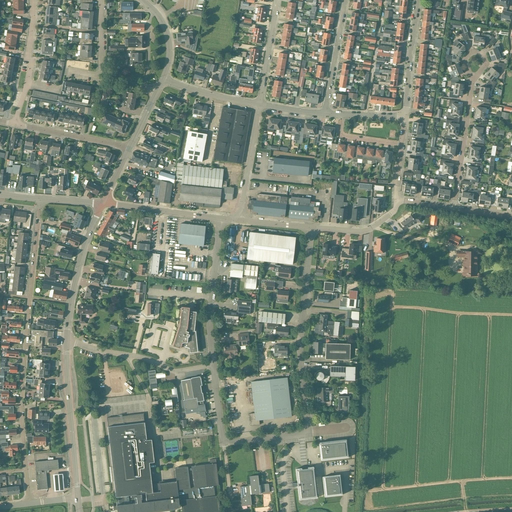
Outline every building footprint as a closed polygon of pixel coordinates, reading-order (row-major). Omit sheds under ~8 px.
[(92,1),(80,0),(80,3),(81,4),(81,9),(91,10),(92,1)] [(468,0),(467,10),(477,11),(478,0),(468,0)] [(501,18),(510,20),(511,13),(506,12),(508,0),(496,0),(495,5),(503,7),(501,18)] [(121,10),(132,11),(132,3),(121,3),(121,10)] [(463,5),(456,4),(454,16),(453,15),(451,15),(450,16),(449,21),(460,22),(460,18),(461,18),(463,5)] [(327,12),(334,13),(335,8),(321,5),(320,8),(328,9),(327,12)] [(46,15),(58,16),(62,16),(63,13),(59,12),(57,12),(58,7),(47,6),(46,15)] [(257,14),(265,16),(266,9),(258,8),(257,14)] [(392,11),(386,10),(384,10),(383,18),(391,19),(392,11)] [(80,20),(92,21),(93,12),(82,11),(82,16),(80,16),(80,20)] [(128,24),(131,24),(131,20),(141,21),(141,14),(123,13),(123,16),(126,16),(126,20),(123,20),(120,20),(120,24),(128,24)] [(352,13),(351,18),(363,21),(364,15),(352,13)] [(256,21),(263,23),(265,16),(257,14),(256,21)] [(56,25),(59,25),(59,20),(58,19),(58,16),(46,15),(46,24),(56,25)] [(81,29),(91,30),(92,21),(80,20),(80,23),(81,23),(81,29)] [(324,28),(331,30),(332,24),(318,21),(316,21),(316,23),(318,24),(325,25),(324,28)] [(349,30),(361,33),(362,27),(356,26),(350,25),(349,30)] [(44,28),(43,38),(55,38),(55,34),(53,34),(54,29),(44,28)] [(253,35),(261,36),(262,29),(254,28),(253,35)] [(191,33),(191,31),(186,32),(186,33),(177,34),(177,35),(176,35),(177,38),(178,38),(178,41),(185,41),(186,45),(187,45),(188,48),(195,51),(198,36),(197,41),(193,41),(192,32),(191,33)] [(78,42),(92,43),(92,34),(82,33),(81,38),(72,37),(72,41),(78,42)] [(477,46),(483,47),(484,41),(487,41),(487,42),(491,37),(489,35),(483,34),(482,38),(479,37),(477,46)] [(252,42),(260,43),(261,36),(253,35),(252,42)] [(289,40),(290,36),(282,35),(281,41),(295,43),(296,41),(289,40)] [(390,42),(395,43),(395,41),(402,42),(402,36),(396,35),(395,38),(391,37),(390,42)] [(125,39),(125,46),(128,46),(128,48),(138,48),(145,48),(145,36),(138,36),(138,39),(128,39),(125,39)] [(321,45),(328,46),(329,40),(315,38),(315,37),(312,37),(312,39),(318,40),(317,41),(322,42),(321,45)] [(43,38),(42,47),(52,48),(52,47),(55,48),(56,43),(54,42),(55,38),(43,38)] [(452,44),(463,52),(466,48),(457,40),(455,41),(452,44)] [(80,50),(91,51),(92,43),(78,42),(78,43),(80,43),(79,45),(81,45),(80,50)] [(452,51),(459,57),(463,52),(452,44),(455,47),(452,51)] [(488,51),(490,56),(498,53),(501,52),(499,46),(488,51)] [(41,54),(53,55),(53,52),(52,52),(52,48),(42,47),(41,54)] [(346,47),(345,53),(351,54),(358,55),(359,49),(356,49),(346,47)] [(250,55),(258,57),(259,50),(251,48),(250,55)] [(78,59),(87,60),(88,57),(90,57),(91,51),(80,50),(80,56),(78,56),(78,59)] [(127,65),(134,65),(134,61),(141,62),(141,54),(130,53),(130,57),(127,57),(127,65)] [(498,59),(498,62),(503,60),(502,57),(500,58),(498,53),(490,56),(492,62),(498,59)] [(307,61),(317,63),(317,60),(318,61),(325,62),(326,56),(312,54),(312,56),(314,56),(314,59),(307,58),(307,61)] [(249,62),(256,64),(258,57),(250,55),(249,60),(247,59),(246,62),(249,62)] [(5,64),(13,65),(15,58),(7,56),(5,64)] [(177,71),(183,73),(184,71),(186,71),(188,65),(191,66),(193,60),(185,57),(183,63),(181,62),(177,71)] [(400,59),(400,58),(385,57),(384,59),(376,58),(375,63),(388,65),(388,63),(392,63),(392,65),(395,65),(395,64),(399,64),(399,62),(400,61),(400,59)] [(450,66),(452,71),(460,68),(458,63),(452,65),(451,64),(452,62),(453,59),(445,58),(445,61),(447,61),(447,62),(449,67),(450,66)] [(43,60),(42,67),(50,69),(50,68),(53,69),(54,63),(43,60)] [(284,69),(285,65),(277,64),(276,70),(290,72),(291,70),(284,69)] [(245,92),(252,93),(253,85),(250,84),(251,80),(250,80),(250,77),(252,77),(254,67),(249,66),(248,76),(247,80),(246,84),(245,92)] [(50,69),(42,67),(40,74),(48,76),(48,75),(50,69)] [(194,77),(203,80),(205,74),(202,73),(203,70),(197,68),(194,77)] [(301,68),(300,77),(304,77),(308,78),(309,75),(306,75),(307,69),(304,69),(301,68)] [(450,80),(458,79),(457,76),(462,73),(460,68),(452,71),(454,76),(450,78),(450,80)] [(487,72),(495,78),(498,74),(500,75),(501,73),(497,69),(496,71),(491,68),(487,72)] [(216,85),(220,86),(223,79),(226,71),(221,70),(218,77),(213,75),(211,82),(216,84),(216,85)] [(315,77),(322,78),(323,73),(309,70),(309,72),(312,73),(316,74),(315,77)] [(486,84),(494,87),(494,85),(496,83),(493,80),(495,78),(487,72),(484,76),(489,80),(486,84)] [(227,82),(226,88),(234,90),(235,84),(236,80),(235,80),(236,77),(231,76),(230,83),(227,82)] [(454,89),(463,90),(464,84),(458,84),(458,79),(450,80),(451,83),(450,85),(454,86),(454,89)] [(274,80),(273,86),(281,87),(290,88),(291,86),(288,85),(288,86),(281,84),(282,82),(274,80)] [(70,91),(72,83),(66,82),(65,87),(62,86),(61,92),(64,92),(64,90),(70,91)] [(245,92),(246,84),(239,83),(238,90),(245,92)] [(369,103),(376,104),(377,97),(378,85),(373,84),(373,87),(375,88),(373,97),(370,96),(369,103)] [(479,92),(488,94),(489,88),(493,89),(494,87),(486,84),(486,88),(479,87),(479,92)] [(316,95),(313,94),(311,103),(312,103),(312,104),(315,104),(317,104),(318,98),(321,99),(323,89),(317,87),(316,95)] [(376,104),(382,105),(383,98),(384,89),(381,88),(379,97),(377,97),(376,104)] [(304,102),(311,103),(313,94),(306,93),(306,90),(302,89),(301,97),(305,98),(304,102)] [(448,98),(455,99),(456,95),(462,96),(463,90),(454,89),(453,92),(449,91),(448,98)] [(483,102),(491,103),(491,100),(487,99),(488,94),(479,92),(478,98),(484,99),(483,102)] [(337,94),(336,100),(348,102),(349,98),(356,99),(357,94),(356,94),(350,93),(348,93),(348,96),(337,94)] [(164,101),(163,103),(170,106),(171,105),(172,102),(175,103),(180,105),(182,101),(172,97),(166,95),(165,98),(164,98),(163,99),(164,101),(163,101),(164,101)] [(347,109),(349,110),(350,107),(347,107),(348,105),(344,104),(344,102),(348,102),(336,100),(335,106),(347,108),(347,109)] [(452,104),(451,109),(462,111),(462,107),(461,106),(462,105),(456,104),(456,101),(449,100),(449,103),(452,104)] [(204,121),(209,121),(210,114),(206,113),(207,106),(194,104),(192,114),(205,116),(204,121)] [(474,113),(485,114),(485,109),(488,109),(489,106),(482,105),(481,108),(476,107),(476,108),(474,109),(474,113)] [(84,114),(87,115),(88,108),(85,107),(80,106),(79,108),(80,108),(79,111),(84,112),(84,114)] [(446,118),(454,119),(454,116),(460,117),(460,116),(461,115),(462,111),(451,109),(450,113),(447,112),(446,118)] [(155,119),(162,122),(164,120),(168,122),(171,116),(166,114),(165,116),(158,113),(155,119)] [(479,123),(486,124),(487,118),(484,118),(485,114),(474,113),(473,116),(474,118),(474,119),(480,120),(479,123)] [(116,130),(124,134),(129,123),(121,119),(121,120),(105,114),(101,123),(117,130),(116,130)] [(76,125),(83,126),(84,118),(78,117),(76,125)] [(273,132),(275,118),(271,117),(270,118),(269,118),(267,131),(273,132)] [(282,133),(283,126),(280,126),(281,120),(280,120),(280,119),(279,119),(275,118),(273,132),(273,129),(277,130),(276,136),(281,136),(282,133)] [(282,133),(291,135),(293,121),(289,120),(288,121),(287,121),(286,127),(283,126),(282,133)] [(413,122),(412,128),(421,129),(422,126),(426,127),(427,121),(419,120),(419,123),(413,122)] [(453,121),(446,120),(445,129),(448,129),(459,131),(459,127),(458,126),(459,125),(453,124),(453,121)] [(295,143),(299,144),(300,136),(301,129),(298,129),(299,123),(297,122),(297,121),(293,121),(291,135),(294,135),(293,140),(295,141),(295,143)] [(299,144),(302,144),(303,138),(308,139),(311,123),(307,123),(306,123),(306,124),(304,124),(304,129),(301,129),(300,136),(299,144)] [(309,137),(317,139),(318,132),(315,131),(316,125),(315,125),(314,124),(311,123),(308,139),(309,137)] [(167,135),(169,130),(165,128),(159,125),(158,126),(152,124),(151,126),(150,127),(149,128),(150,130),(157,133),(159,131),(163,133),(167,135)] [(318,132),(317,139),(321,139),(321,136),(327,137),(328,126),(325,125),(324,126),(322,126),(321,132),(318,132)] [(471,129),(471,132),(482,134),(485,134),(486,126),(479,125),(478,127),(473,127),(473,128),(471,129)] [(179,147),(177,161),(190,163),(191,160),(202,162),(207,134),(197,132),(198,128),(186,126),(184,126),(181,138),(184,139),(182,148),(179,147)] [(417,138),(418,138),(424,139),(425,133),(421,132),(421,129),(412,128),(411,133),(417,134),(417,138)] [(444,138),(451,139),(451,136),(457,136),(458,134),(459,131),(448,129),(447,132),(446,132),(444,133),(444,138)] [(476,142),(483,143),(484,140),(481,140),(482,134),(471,132),(470,136),(471,138),(471,139),(477,139),(476,142)] [(10,148),(16,149),(17,144),(21,145),(22,140),(18,139),(19,136),(12,135),(10,148)] [(26,138),(24,149),(32,151),(33,146),(32,146),(33,139),(33,138),(30,137),(30,138),(26,138)] [(411,140),(411,146),(420,147),(421,142),(425,142),(425,139),(424,139),(418,138),(418,141),(411,140)] [(155,152),(161,155),(164,149),(157,146),(156,148),(151,146),(153,143),(145,139),(144,140),(144,141),(143,142),(143,143),(142,145),(146,147),(146,148),(154,152),(155,152)] [(445,145),(445,149),(456,150),(456,147),(455,145),(456,144),(450,144),(450,141),(443,140),(443,143),(442,145),(445,145)] [(42,152),(45,153),(48,142),(41,141),(39,147),(43,148),(42,152)] [(50,155),(58,157),(60,145),(53,143),(50,155)] [(338,156),(343,157),(345,145),(344,145),(344,144),(340,143),(340,145),(335,144),(334,151),(333,159),(338,160),(338,156)] [(468,148),(468,152),(479,154),(479,151),(482,151),(483,145),(476,144),(476,147),(470,146),(470,147),(468,148)] [(348,157),(352,158),(354,147),(353,146),(353,145),(350,145),(349,146),(345,145),(343,157),(342,160),(347,161),(348,157)] [(63,160),(68,160),(69,155),(72,156),(72,155),(77,156),(78,149),(73,148),(73,147),(67,146),(66,150),(65,150),(63,160)] [(361,163),(364,148),(363,148),(363,147),(359,146),(359,147),(354,147),(352,158),(352,162),(361,163)] [(416,152),(415,155),(422,157),(423,151),(419,150),(420,147),(411,146),(410,151),(416,152)] [(371,161),(373,150),(373,149),(372,149),(372,148),(369,147),(368,149),(364,148),(361,163),(366,164),(367,160),(371,161)] [(376,162),(381,162),(383,151),(382,151),(382,149),(378,149),(378,150),(373,150),(371,161),(371,165),(376,165),(376,162)] [(441,157),(448,158),(448,155),(454,156),(454,155),(455,154),(456,150),(445,149),(444,154),(441,154),(441,157)] [(98,150),(97,154),(105,156),(107,157),(105,161),(104,164),(108,166),(109,163),(111,164),(115,155),(107,152),(98,150)] [(380,166),(385,167),(386,163),(390,164),(392,152),(391,152),(391,151),(388,150),(387,152),(383,151),(381,162),(380,166)] [(157,159),(149,157),(149,156),(140,154),(133,151),(130,161),(146,166),(148,166),(148,167),(150,168),(151,167),(154,168),(157,159)] [(473,162),(480,163),(481,159),(480,157),(479,157),(478,157),(479,154),(468,152),(467,156),(468,157),(468,158),(474,159),(473,162)] [(34,164),(46,166),(47,161),(48,156),(44,155),(42,162),(40,162),(41,161),(37,160),(37,161),(34,161),(34,164)] [(408,164),(417,165),(418,162),(422,162),(422,157),(415,155),(415,159),(409,158),(408,164)] [(272,172),(307,176),(309,161),(274,158),(272,172)] [(442,169),(453,170),(454,166),(453,165),(453,164),(447,163),(447,160),(440,159),(439,165),(443,165),(442,169)] [(98,177),(104,180),(108,171),(99,167),(100,165),(95,162),(93,167),(98,169),(97,171),(100,172),(98,177)] [(413,173),(420,174),(420,171),(416,170),(417,165),(408,164),(407,169),(413,170),(413,173)] [(465,168),(465,172),(476,174),(480,174),(481,170),(479,170),(480,165),(473,164),(473,167),(467,166),(467,167),(465,168)] [(59,190),(66,190),(67,170),(59,168),(58,174),(58,175),(60,175),(60,176),(59,190)] [(438,177),(445,178),(445,175),(451,176),(451,175),(452,174),(453,170),(442,169),(442,172),(438,171),(438,177)] [(175,176),(159,171),(157,178),(173,183),(175,176)] [(203,187),(202,199),(204,199),(203,201),(209,202),(209,203),(223,205),(223,202),(224,202),(225,190),(221,190),(222,187),(226,188),(228,176),(226,176),(226,174),(220,173),(220,172),(207,171),(207,173),(206,173),(204,187),(203,187)] [(465,172),(464,176),(465,177),(465,178),(471,179),(470,182),(478,183),(478,180),(478,177),(475,177),(476,174),(465,172)] [(131,175),(127,182),(134,185),(136,182),(139,183),(142,177),(137,174),(135,177),(131,175)] [(39,189),(45,189),(46,182),(47,182),(47,183),(48,182),(48,186),(54,186),(54,178),(49,178),(49,176),(48,176),(46,175),(45,176),(45,178),(40,177),(39,189)] [(157,202),(169,203),(172,184),(160,180),(156,179),(155,185),(153,197),(158,198),(157,202)] [(84,189),(97,195),(101,187),(88,181),(84,189)] [(404,193),(409,194),(411,185),(407,184),(407,183),(407,182),(402,181),(401,185),(405,185),(404,193)] [(409,194),(415,195),(416,188),(419,189),(419,184),(416,184),(413,185),(411,185),(409,194)] [(443,199),(444,190),(445,187),(439,186),(439,187),(436,187),(435,191),(438,192),(437,198),(443,199)] [(128,199),(133,201),(135,195),(137,195),(139,190),(135,188),(134,191),(127,187),(124,194),(130,196),(128,199)] [(477,190),(473,190),(473,191),(468,190),(468,193),(466,202),(472,203),(473,194),(476,194),(477,193),(477,190)] [(478,204),(484,205),(485,196),(480,195),(481,191),(477,190),(477,193),(476,194),(476,197),(479,198),(478,204)] [(490,200),(494,200),(494,193),(491,193),(490,193),(489,195),(488,196),(485,196),(484,205),(489,206),(490,200)] [(496,207),(501,207),(503,198),(500,198),(500,196),(498,196),(498,194),(494,193),(494,200),(497,201),(496,207)] [(261,215),(285,217),(286,204),(287,197),(257,194),(256,201),(262,202),(261,215)] [(506,199),(503,198),(501,207),(507,208),(508,202),(511,202),(511,195),(508,195),(506,196),(506,199)] [(288,218),(312,220),(313,218),(317,219),(320,219),(321,218),(321,215),(319,215),(320,211),(318,211),(318,207),(314,207),(314,202),(310,202),(310,199),(291,197),(291,204),(290,204),(288,218)] [(352,219),(359,220),(359,216),(365,217),(367,199),(358,198),(357,209),(353,209),(352,219)] [(372,198),(372,204),(375,204),(374,212),(376,212),(375,213),(379,213),(380,212),(381,212),(381,208),(382,208),(382,206),(383,206),(383,202),(382,202),(382,199),(372,198)] [(250,214),(261,215),(262,202),(256,201),(249,200),(248,209),(250,209),(250,214)] [(334,201),(333,214),(339,215),(338,218),(346,219),(347,209),(342,208),(343,202),(334,201)] [(0,212),(0,222),(4,223),(5,218),(9,219),(10,210),(2,209),(2,213),(0,212)] [(21,212),(15,211),(13,221),(18,222),(18,225),(17,225),(19,225),(20,225),(20,222),(21,212)] [(109,211),(106,216),(115,221),(117,218),(114,216),(115,214),(109,211)] [(27,213),(21,212),(20,222),(24,222),(23,226),(29,227),(31,215),(27,214),(27,213)] [(82,229),(85,221),(83,220),(84,217),(78,214),(76,218),(73,225),(70,224),(70,225),(71,225),(70,229),(75,230),(76,227),(82,229)] [(147,224),(152,225),(153,216),(141,215),(141,221),(145,222),(145,220),(148,220),(147,224)] [(419,223),(420,216),(415,215),(412,217),(410,215),(400,223),(405,229),(412,224),(412,225),(416,222),(419,223)] [(106,216),(103,222),(112,227),(115,221),(106,216)] [(103,222),(100,228),(108,233),(109,233),(112,234),(114,231),(108,228),(109,226),(111,227),(112,227),(103,222)] [(70,229),(71,225),(70,225),(61,223),(59,228),(69,231),(70,229)] [(193,245),(203,246),(205,226),(181,224),(178,243),(185,244),(193,245)] [(97,234),(103,237),(104,235),(107,236),(108,233),(100,228),(97,234)] [(246,259),(292,264),(296,238),(250,232),(246,259)] [(81,238),(68,233),(64,241),(78,246),(81,238)] [(448,242),(457,246),(460,238),(451,234),(448,242)] [(385,252),(385,243),(384,243),(384,238),(376,238),(376,243),(374,242),(374,246),(374,252),(384,252),(385,252)] [(102,248),(101,251),(109,254),(111,248),(108,247),(109,243),(104,242),(104,243),(100,241),(98,247),(102,248)] [(323,258),(328,258),(328,255),(329,255),(330,255),(335,256),(336,247),(331,246),(331,244),(323,243),(322,255),(323,255),(323,258)] [(341,257),(351,258),(352,254),(356,255),(357,245),(350,244),(349,250),(345,250),(346,249),(342,248),(341,257)] [(72,255),(73,251),(70,251),(65,249),(65,247),(58,245),(57,247),(56,250),(60,251),(59,255),(62,256),(62,257),(66,258),(66,257),(71,258),(72,255)] [(95,258),(105,261),(105,258),(108,258),(109,254),(101,251),(100,254),(97,253),(95,258)] [(464,274),(476,274),(477,252),(458,251),(458,256),(464,256),(464,261),(463,261),(463,266),(464,266),(464,274)] [(391,257),(393,261),(400,259),(401,259),(408,257),(407,252),(391,257)] [(150,274),(158,274),(160,254),(156,254),(152,253),(150,274)] [(102,269),(103,266),(94,263),(92,269),(96,270),(95,273),(103,275),(105,270),(102,269)] [(246,288),(256,289),(258,266),(231,264),(230,277),(242,278),(242,275),(247,275),(246,288)] [(44,280),(55,282),(56,274),(54,274),(55,268),(46,267),(44,280)] [(278,277),(290,278),(291,269),(279,267),(278,277)] [(58,278),(68,280),(69,273),(64,272),(64,271),(55,269),(55,273),(59,273),(58,278)] [(124,279),(126,272),(119,270),(117,277),(124,279)] [(103,275),(95,273),(94,276),(91,275),(89,280),(93,281),(93,282),(98,284),(99,279),(103,280),(104,275),(103,275)] [(52,297),(66,300),(67,292),(62,291),(63,284),(44,280),(42,288),(50,290),(51,289),(54,290),(52,297)] [(225,292),(231,293),(232,289),(234,289),(235,280),(227,280),(227,283),(226,283),(225,292)] [(265,290),(274,291),(275,282),(266,281),(265,290)] [(136,292),(143,293),(145,293),(146,285),(143,284),(143,283),(137,282),(136,292)] [(323,291),(333,291),(334,283),(324,282),(323,291)] [(22,292),(23,286),(13,284),(13,285),(12,289),(9,289),(9,294),(16,295),(17,291),(22,292)] [(85,297),(94,300),(97,289),(87,286),(85,297)] [(349,298),(342,297),(342,302),(347,303),(346,307),(355,308),(357,291),(349,290),(349,298)] [(288,292),(278,291),(277,298),(281,298),(281,302),(287,303),(287,299),(288,300),(288,292)] [(135,302),(142,303),(143,293),(136,292),(135,302)] [(322,302),(328,303),(329,299),(336,299),(337,293),(325,292),(324,296),(318,295),(318,296),(317,296),(317,300),(318,300),(318,302),(319,302),(322,303),(322,302)] [(225,323),(234,324),(235,320),(238,321),(238,316),(243,317),(244,314),(250,314),(251,301),(237,300),(236,313),(224,312),(224,318),(225,319),(225,323)] [(158,314),(159,304),(155,304),(155,306),(153,306),(153,304),(148,304),(147,317),(153,317),(153,314),(158,314)] [(79,314),(79,323),(86,323),(86,319),(83,319),(83,314),(93,314),(93,305),(78,305),(78,314),(79,314)] [(189,348),(190,352),(198,352),(197,341),(196,330),(195,330),(196,312),(189,311),(190,307),(182,307),(180,325),(173,346),(180,348),(181,345),(182,345),(182,346),(183,346),(183,347),(184,347),(184,346),(185,346),(189,348)] [(137,316),(138,310),(126,308),(125,314),(137,316)] [(50,316),(62,318),(63,312),(52,310),(51,312),(47,312),(46,317),(50,318),(50,316)] [(259,322),(284,324),(285,314),(260,311),(259,322)] [(326,315),(319,314),(318,320),(319,320),(319,325),(318,325),(317,326),(316,327),(315,328),(315,329),(314,329),(314,334),(323,335),(323,331),(330,332),(330,336),(333,336),(333,335),(338,336),(339,322),(325,321),(326,315)] [(46,329),(50,330),(50,328),(54,329),(55,321),(44,319),(44,321),(38,320),(37,325),(43,326),(43,327),(46,328),(46,329)] [(275,336),(281,336),(281,335),(287,336),(288,328),(278,327),(279,324),(267,323),(266,329),(276,330),(275,336)] [(31,346),(42,347),(43,337),(53,338),(53,331),(32,330),(31,346)] [(227,356),(228,360),(235,359),(235,355),(237,355),(236,346),(240,346),(241,350),(246,349),(245,345),(249,345),(248,333),(238,334),(239,344),(236,345),(231,345),(232,346),(225,347),(226,356),(227,356)] [(1,343),(6,343),(7,341),(8,341),(7,341),(19,342),(19,337),(16,336),(15,336),(14,336),(2,335),(1,343)] [(6,356),(18,357),(19,352),(7,351),(7,348),(8,348),(9,344),(2,343),(1,350),(4,351),(4,354),(6,355),(6,356)] [(314,343),(314,353),(321,353),(321,352),(325,352),(326,344),(322,344),(322,343),(314,343)] [(326,343),(326,344),(325,352),(325,359),(350,360),(350,344),(326,343)] [(281,353),(281,356),(287,356),(287,353),(287,352),(287,348),(284,348),(284,345),(278,345),(278,353),(281,353)] [(39,370),(48,371),(49,364),(42,363),(42,360),(34,359),(34,366),(40,366),(39,370)] [(261,361),(262,370),(274,369),(273,359),(261,361)] [(0,364),(0,373),(4,374),(4,371),(10,371),(10,372),(17,372),(17,367),(14,367),(14,366),(10,365),(10,367),(4,367),(5,363),(0,362),(0,365),(0,364)] [(330,366),(330,376),(345,377),(345,366),(330,366)] [(354,381),(354,367),(345,366),(345,377),(345,381),(354,381)] [(33,379),(34,380),(40,380),(41,377),(47,378),(48,371),(39,370),(36,369),(36,373),(33,373),(33,379)] [(155,370),(148,371),(149,386),(157,385),(155,370)] [(321,381),(321,382),(323,381),(325,380),(326,378),(326,376),(324,376),(324,374),(323,373),(322,372),(320,371),(318,371),(316,372),(315,374),(314,376),(315,376),(315,378),(317,380),(319,381),(321,381)] [(193,419),(197,422),(206,420),(203,401),(204,400),(202,392),(202,393),(200,385),(202,385),(201,377),(200,376),(199,376),(191,378),(181,380),(184,400),(183,400),(186,419),(193,418),(193,419)] [(0,389),(3,390),(3,387),(16,388),(16,383),(13,383),(13,382),(10,381),(10,382),(4,382),(4,378),(0,377),(0,389)] [(250,421),(251,426),(260,425),(259,420),(292,417),(287,378),(251,382),(255,413),(249,414),(249,421),(250,421)] [(39,390),(48,391),(49,384),(42,383),(42,380),(40,380),(34,380),(34,386),(40,386),(39,390)] [(327,406),(328,406),(329,406),(330,405),(331,404),(331,403),(331,402),(331,401),(330,401),(330,400),(329,400),(329,399),(328,393),(334,393),(333,388),(328,388),(318,388),(319,394),(317,394),(318,402),(324,401),(324,402),(324,403),(324,404),(325,405),(326,406),(327,406)] [(33,400),(40,400),(40,397),(47,398),(48,391),(39,390),(39,394),(33,393),(33,400)] [(8,404),(15,404),(15,398),(8,398),(8,397),(9,397),(9,392),(1,392),(1,397),(3,397),(2,403),(8,403),(8,404)] [(178,402),(177,395),(171,395),(171,399),(165,400),(165,405),(162,406),(163,414),(168,414),(167,410),(172,409),(172,404),(175,404),(175,402),(178,402)] [(338,412),(348,412),(349,396),(338,396),(338,412)] [(0,419),(8,419),(8,420),(15,419),(15,414),(8,414),(8,415),(6,415),(6,407),(0,406),(0,419)] [(183,504),(183,511),(218,511),(217,496),(215,496),(214,486),(219,485),(216,463),(210,464),(175,468),(176,481),(152,484),(149,462),(154,462),(151,440),(147,440),(146,432),(143,413),(107,418),(116,497),(119,497),(120,504),(117,505),(117,511),(140,511),(145,511),(159,511),(176,510),(175,508),(180,507),(179,504),(183,504)] [(36,432),(48,433),(49,424),(41,424),(42,420),(33,419),(33,425),(36,426),(36,432)] [(0,430),(0,438),(5,438),(5,435),(9,435),(9,436),(17,435),(16,430),(0,430)] [(34,445),(45,445),(45,437),(34,437),(34,436),(26,437),(27,443),(34,443),(34,445)] [(9,452),(10,456),(15,456),(15,451),(18,451),(17,445),(10,446),(8,446),(7,442),(6,442),(6,438),(5,438),(0,438),(0,445),(0,452),(9,452)] [(321,455),(322,461),(348,457),(346,440),(320,443),(320,449),(321,449),(322,454),(321,455)] [(59,469),(58,460),(57,460),(53,461),(53,460),(48,461),(44,461),(40,462),(39,462),(35,462),(37,490),(38,490),(38,489),(42,489),(46,488),(47,488),(46,488),(46,486),(46,484),(46,479),(46,477),(45,477),(45,475),(45,471),(49,470),(54,469),(54,470),(54,469),(58,469),(59,469)] [(298,486),(299,500),(317,498),(313,467),(307,468),(308,470),(302,471),(301,468),(296,469),(297,483),(291,483),(292,487),(298,486)] [(63,473),(53,474),(54,491),(64,490),(63,473)] [(250,484),(251,494),(269,492),(268,484),(259,485),(258,475),(256,475),(249,476),(250,484)] [(322,477),(324,497),(342,495),(340,475),(334,476),(334,477),(328,477),(328,476),(322,477)] [(16,486),(12,487),(13,494),(19,493),(19,487),(21,487),(20,479),(17,479),(16,486)] [(240,487),(242,506),(252,505),(250,494),(251,494),(250,484),(249,485),(249,486),(240,487)]
